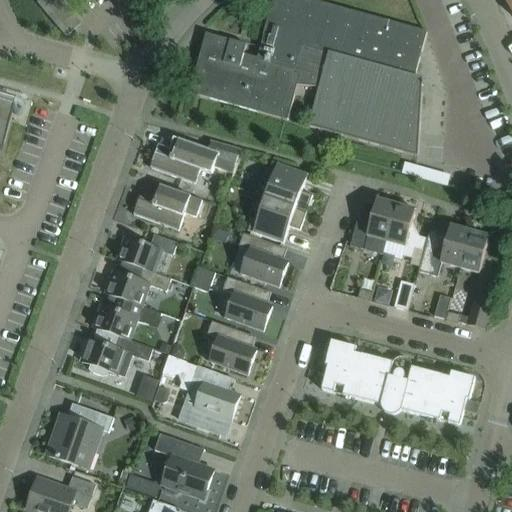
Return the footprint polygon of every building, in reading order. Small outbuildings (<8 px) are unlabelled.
[(414,78),(427,33),(305,0),(272,0),(263,37),(264,37),(260,50),(244,46),(242,55),(301,72),(297,87),(319,89),(308,128),(418,158),(422,95),(414,94),(415,78),(414,78)] [(511,0),(503,0),(511,14),(511,0)] [(242,55),(244,46),(206,35),(189,95),(287,122),(297,87),(301,72),(242,55)] [(0,152),(8,122),(13,102),(0,98),(0,152)] [(214,168),(232,175),(240,151),(211,143),(208,152),(173,139),(169,151),(158,147),(150,170),(195,186),(200,172),(211,176),(214,168)] [(265,200),(306,215),(312,197),(302,193),(308,176),(272,164),(267,177),(272,179),(265,200)] [(202,202),(179,194),(160,187),(156,199),(141,193),(133,216),(178,232),(184,215),(196,219),(202,202)] [(299,232),(306,215),(265,200),(257,221),(252,219),(247,233),(264,238),(283,245),(289,228),(299,232)] [(385,244),(396,207),(376,202),(370,226),(357,223),(350,248),(382,257),(385,244)] [(424,253),(427,240),(409,236),(415,212),(396,207),(385,244),(405,250),(403,257),(412,260),(415,250),(423,253),(418,273),(424,253)] [(460,270),(470,233),(450,228),(448,236),(430,231),(427,240),(424,253),(418,273),(437,278),(440,264),(460,270)] [(470,233),(460,270),(479,275),(489,239),(470,233)] [(281,249),(262,242),(243,235),(239,248),(250,252),(241,276),(279,289),(288,265),(276,261),(281,249)] [(142,271),(154,275),(162,254),(173,258),(177,245),(173,243),(154,236),(150,248),(125,239),(117,262),(142,271)] [(200,270),(193,290),(205,294),(212,274),(200,270)] [(171,281),(154,275),(142,271),(138,282),(113,273),(105,296),(130,304),(142,309),(149,288),(166,294),(171,281)] [(265,293),(246,286),(227,279),(223,292),(234,296),(226,320),(263,333),(272,309),(261,305),(265,293)] [(399,290),(394,309),(407,313),(412,293),(414,286),(400,283),(399,290)] [(360,291),(357,300),(370,303),(372,294),(360,291)] [(484,332),(492,300),(476,296),(467,327),(484,332)] [(440,297),(434,318),(445,321),(451,300),(440,297)] [(153,313),(142,309),(130,304),(125,316),(101,307),(93,330),(117,339),(130,343),(130,342),(137,322),(149,326),(153,313)] [(249,337),(230,330),(211,323),(207,336),(218,340),(210,364),(247,377),(256,352),(245,348),(249,337)] [(174,341),(164,338),(160,353),(169,356),(174,341)] [(89,341),(81,364),(90,367),(89,371),(93,374),(102,378),(106,378),(108,373),(118,377),(125,356),(148,364),(153,351),(130,342),(130,343),(117,339),(113,350),(89,341)] [(393,363),(392,364),(355,355),(356,349),(331,343),(325,368),(327,369),(321,392),(381,407),(382,411),(384,414),(386,416),(388,417),(390,418),(392,418),(394,418),(395,417),(399,416),(401,413),(460,428),(466,401),(469,402),(475,380),(451,374),(450,379),(412,370),(412,368),(412,366),(411,365),(410,363),(408,362),(407,360),(405,360),(403,359),(401,359),(399,359),(397,360),(396,360),(394,362),(393,363)] [(162,376),(171,379),(178,376),(182,385),(180,390),(189,393),(199,397),(195,409),(190,407),(184,424),(220,437),(226,422),(230,424),(240,397),(216,389),(220,379),(234,384),(234,382),(198,369),(186,365),(169,359),(162,376)] [(468,403),(466,412),(478,415),(480,406),(468,403)] [(113,420),(91,413),(72,406),(68,419),(60,417),(46,457),(89,472),(103,433),(108,435),(113,420)] [(134,420),(124,425),(129,436),(139,431),(134,420)] [(204,452),(185,446),(160,437),(154,453),(172,459),(161,488),(166,489),(165,492),(166,494),(175,497),(177,495),(178,494),(203,502),(214,472),(189,464),(194,450),(204,453),(204,452)] [(136,478),(128,476),(124,488),(137,492),(139,485),(136,478)] [(95,487),(91,485),(72,479),(67,492),(37,482),(27,511),(31,511),(68,511),(71,506),(87,511),(95,487)]
